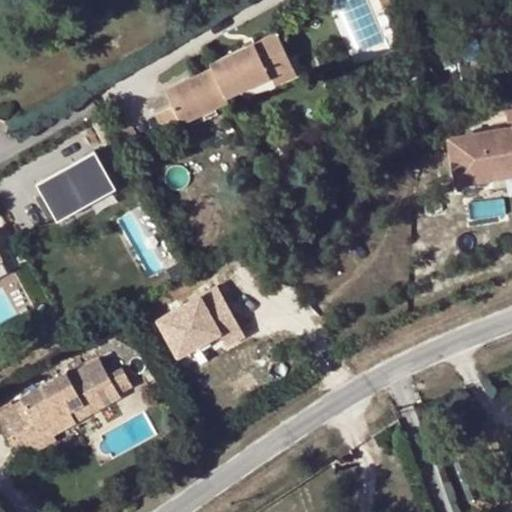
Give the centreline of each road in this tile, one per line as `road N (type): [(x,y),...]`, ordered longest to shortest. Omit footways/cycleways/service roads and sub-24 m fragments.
road 1 (residential): [(246,0),(0,147)]
road 2 (tertiary): [(170,511),(390,369)]
road 3 (residential): [(446,511),(390,369)]
road 4 (tertiary): [(390,369),(511,321)]
